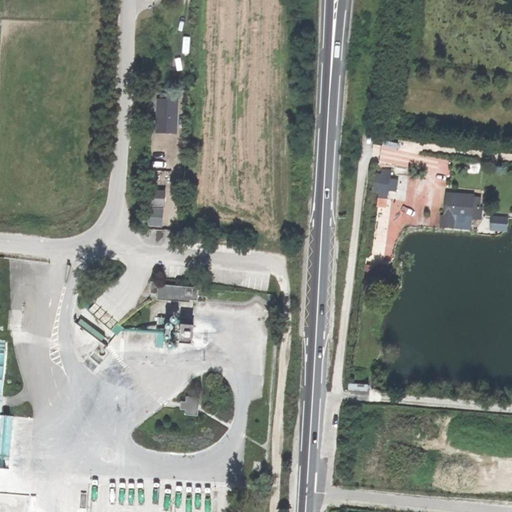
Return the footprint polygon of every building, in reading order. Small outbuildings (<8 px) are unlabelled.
[(160,99),(158,99),(156,130),(177,131),(178,100),(172,100),(160,99)] [(398,178),(390,176),(391,170),(376,167),(371,189),(379,191),(376,205),(385,207),(388,190),(395,191),(398,178)] [(164,194),(151,193),(151,205),(164,206),(164,199),(164,194)] [(447,220),(479,222),(480,219),(481,211),(479,211),(480,200),(448,197),(447,220)] [(163,210),(151,209),(150,226),(161,227),(163,210)] [(488,230),(507,230),(507,215),(488,215),(488,230)] [(366,262),(363,282),(386,286),(390,266),(366,262)] [(151,294),(159,295),(159,286),(160,283),(152,282),(151,294)] [(199,289),(159,286),(159,295),(158,300),(191,303),(191,301),(198,301),(199,289)] [(195,326),(183,325),(181,344),(193,345),(195,326)] [(185,415),(198,416),(199,398),(187,397),(186,402),(181,402),(181,410),(185,410),(185,415)]
